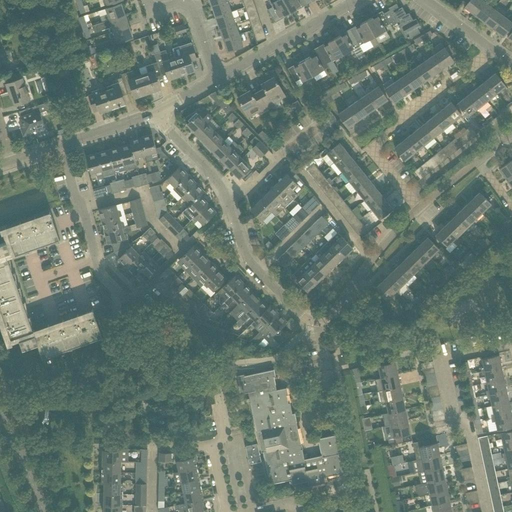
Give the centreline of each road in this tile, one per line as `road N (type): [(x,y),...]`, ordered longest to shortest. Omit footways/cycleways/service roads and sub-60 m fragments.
road 1 (residential): [(329,315),(310,320),(257,270),(220,185),(152,116)]
road 2 (residential): [(487,511),(471,435),(449,409),(435,346),(450,354),(511,341)]
road 3 (residential): [(418,207),(373,148),(494,53)]
road 4 (residential): [(157,280),(128,299),(99,272),(59,146)]
road 5 (residential): [(217,79),(358,0)]
road 6 (residential): [(329,315),(418,207)]
road 7 (residential): [(217,79),(194,13),(185,3),(161,9),(146,0)]
road 8 (residential): [(152,511),(159,446),(213,446)]
